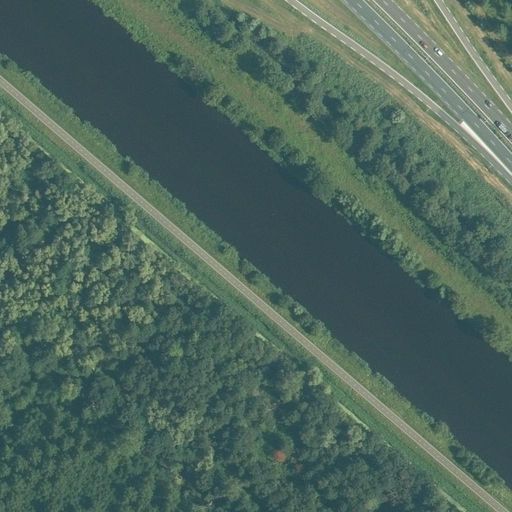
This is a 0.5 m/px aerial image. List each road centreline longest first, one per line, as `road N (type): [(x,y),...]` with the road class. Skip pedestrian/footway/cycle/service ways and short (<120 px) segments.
road 1 (trunk): [(290,0),(511,174)]
road 2 (trunk): [(352,0),(511,165)]
road 3 (trunk): [(511,132),(380,0)]
road 4 (trunk): [(511,106),(437,0)]
